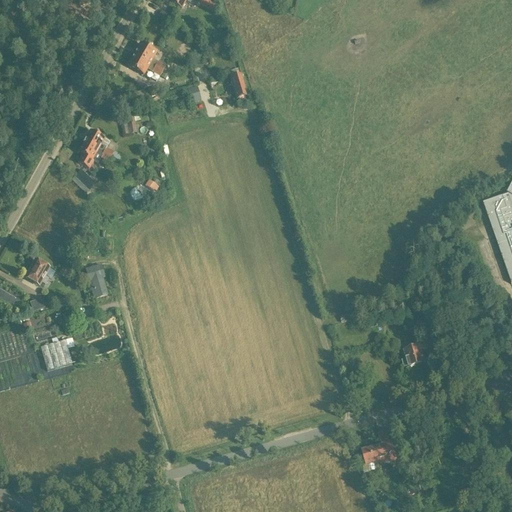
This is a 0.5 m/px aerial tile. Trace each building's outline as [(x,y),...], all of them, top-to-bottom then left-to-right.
[(172,0),(170,4),(181,10),(186,1),(190,4),(191,0),(197,0),(201,2),(202,0),(172,0)] [(169,24),(172,17),(161,12),(158,19),(169,24)] [(150,65),(155,56),(156,53),(140,44),(134,56),(150,65)] [(143,77),(150,65),(134,56),(127,68),(143,77)] [(158,63),(155,68),(163,72),(165,68),(158,63)] [(163,72),(155,68),(152,73),(160,78),(163,72)] [(236,100),(247,97),(241,77),(230,80),(236,100)] [(147,101),(155,98),(150,87),(143,90),(144,91),(132,96),(135,105),(147,100),(147,101)] [(129,135),(137,134),(135,124),(127,126),(129,135)] [(90,132),(84,143),(98,151),(111,158),(121,164),(125,158),(114,152),(114,153),(107,149),(110,143),(90,132)] [(108,163),(111,158),(98,151),(84,143),(78,154),(82,156),(78,164),(88,170),(93,162),(97,165),(100,159),(108,163)] [(88,191),(95,184),(81,171),(75,178),(88,191)] [(163,189),(165,186),(157,180),(154,184),(163,189)] [(159,188),(149,181),(145,186),(153,192),(155,190),(156,192),(159,188)] [(511,185),(507,194),(507,193),(506,194),(508,195),(483,204),(483,205),(484,204),(492,227),(491,228),(493,232),(494,232),(503,257),(502,258),(503,262),(504,262),(511,283),(511,284),(511,285),(511,185)] [(64,260),(67,255),(64,253),(64,252),(58,249),(53,257),(59,261),(61,258),(64,260)] [(45,285),(48,280),(44,278),(49,270),(35,262),(25,279),(39,287),(41,283),(45,285)] [(104,278),(101,267),(86,271),(87,277),(88,277),(94,300),(106,296),(101,279),(104,278)] [(65,279),(68,273),(63,270),(60,276),(65,279)] [(58,311),(69,307),(66,300),(55,304),(58,311)] [(342,325),(354,321),(352,314),(340,318),(342,325)] [(47,372),(72,365),(65,342),(40,349),(47,372)] [(409,351),(408,345),(403,346),(407,360),(402,362),(404,369),(409,368),(409,369),(425,364),(420,348),(409,351)] [(389,443),(386,432),(378,435),(381,445),(362,451),(367,466),(380,463),(381,465),(396,461),(391,443),(389,443)]
